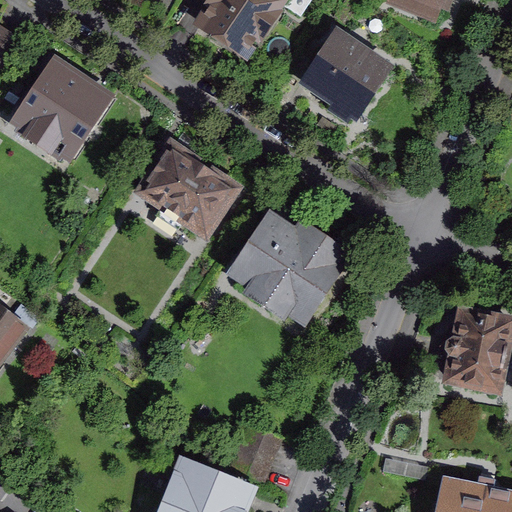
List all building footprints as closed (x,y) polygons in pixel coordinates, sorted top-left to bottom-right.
[(214,5),(201,24),(245,54),(279,3),(286,7),(291,0),(215,0),(213,4),(214,5)] [(392,0),(391,2),(433,18),(438,6),(447,9),(450,0),(392,0)] [(23,43),(0,28),(0,67),(5,71),(23,43)] [(338,39),(308,83),(336,101),(331,110),(347,121),(353,113),(355,114),(384,70),(338,39)] [(24,120),(18,130),(39,144),(45,134),(69,150),(102,102),(79,87),(83,81),(74,75),(71,81),(55,70),(22,119),(24,120)] [(235,190),(172,148),(142,192),(163,207),(157,215),(178,229),(184,220),(205,234),(211,225),(214,225),(219,219),(218,214),(235,190)] [(298,244),(272,226),(242,272),(244,274),(235,286),(252,298),(256,292),(281,309),(286,302),(301,312),(338,258),(303,235),(298,244)] [(0,360),(24,329),(0,310),(0,360)] [(511,323),(462,313),(457,339),(449,337),(445,355),(453,356),(448,380),(480,386),(484,393),(491,394),(498,390),(502,366),(511,368),(511,342),(507,341),(511,323)] [(280,438),(250,426),(238,455),(268,467),(280,438)] [(268,467),(238,455),(232,470),(262,482),(268,467)] [(220,484),(187,471),(170,511),(245,511),(247,509),(237,505),(238,501),(216,492),(220,484)] [(511,511),(511,489),(443,476),(434,511),(511,511)]
